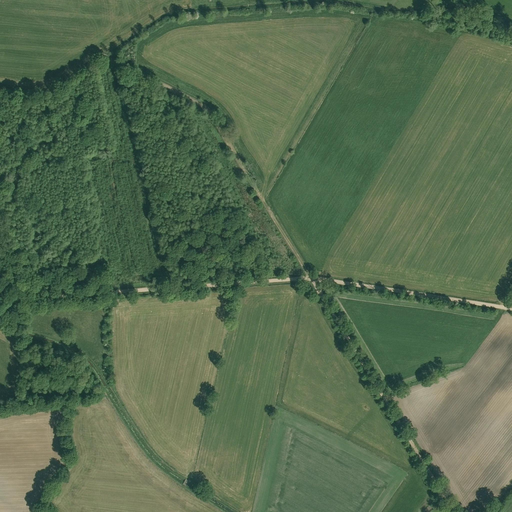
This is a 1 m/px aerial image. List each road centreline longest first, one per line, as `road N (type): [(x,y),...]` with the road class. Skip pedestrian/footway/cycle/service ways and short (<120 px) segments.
road 1 (track): [(313,278),(0,299)]
road 2 (track): [(105,56),(209,111),(309,278)]
road 3 (track): [(313,278),(454,511)]
road 4 (track): [(511,308),(313,278)]
